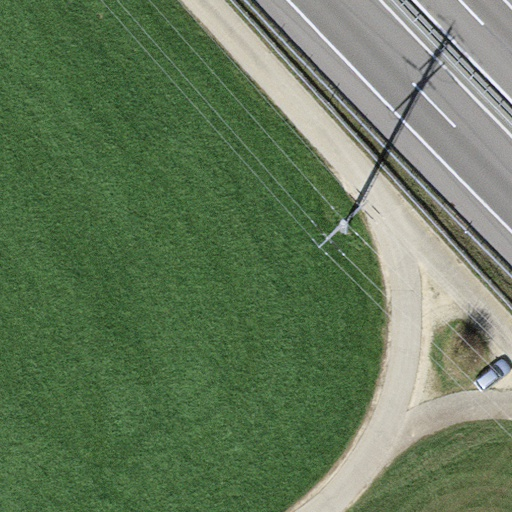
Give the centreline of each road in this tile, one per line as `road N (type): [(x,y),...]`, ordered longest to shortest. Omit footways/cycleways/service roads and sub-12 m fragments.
road 1 (track): [(511,357),(187,0)]
road 2 (motorway): [(335,0),(511,181)]
road 3 (track): [(483,330),(330,511)]
